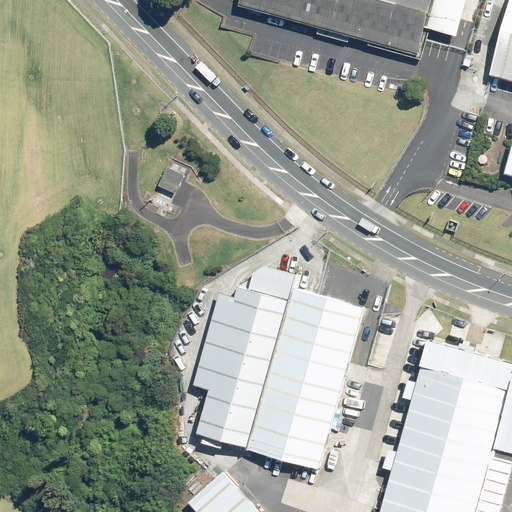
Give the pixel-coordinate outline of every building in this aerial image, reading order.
[(422,17),(457,26),(464,0),(239,0),(240,0),(413,48),(422,17)] [(511,4),(497,68),(511,71),(511,4)] [(511,125),(510,125),(500,160),(511,163),(511,125)] [(169,165),(161,185),(179,192),(187,173),(169,165)] [(200,437),(325,468),(367,303),(298,286),(300,276),(260,266),(252,300),(221,292),(198,384),(213,388),(200,437)] [(511,360),(429,338),(382,511),(476,511),(495,442),(511,378),(511,360)] [(511,378),(495,442),(511,446),(511,378)] [(189,498),(201,511),(265,511),(226,467),(189,498)]
